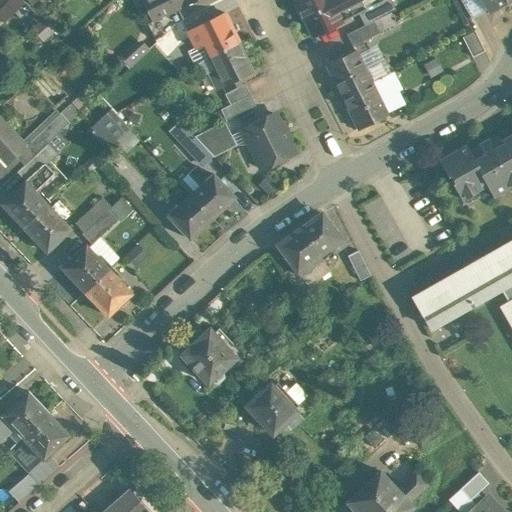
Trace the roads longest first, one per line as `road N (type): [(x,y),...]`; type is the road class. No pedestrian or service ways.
road 1 (residential): [(343,174),(398,287),(511,460)]
road 2 (residential): [(343,174),(102,366)]
road 3 (residential): [(511,68),(474,105),(343,174)]
road 4 (residential): [(263,0),(343,174)]
road 5 (tertiary): [(0,262),(102,366)]
road 6 (residential): [(44,511),(153,423)]
road 7 (tertiary): [(153,423),(184,447),(232,511)]
